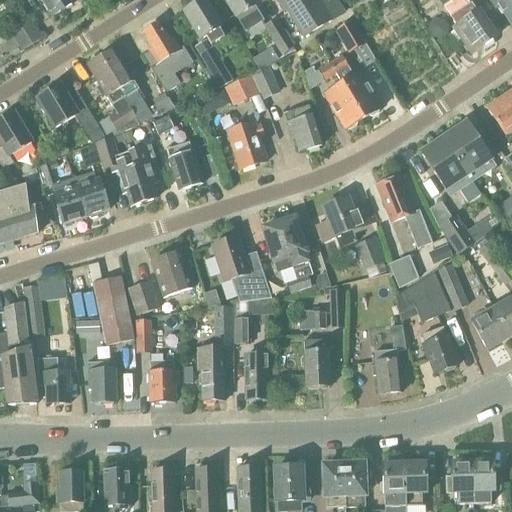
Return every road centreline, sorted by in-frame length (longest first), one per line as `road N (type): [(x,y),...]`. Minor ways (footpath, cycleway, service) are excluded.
road 1 (residential): [(0,276),(349,165),(511,58)]
road 2 (residential): [(0,442),(377,433),(444,418),(511,388)]
road 3 (residential): [(0,95),(153,0)]
